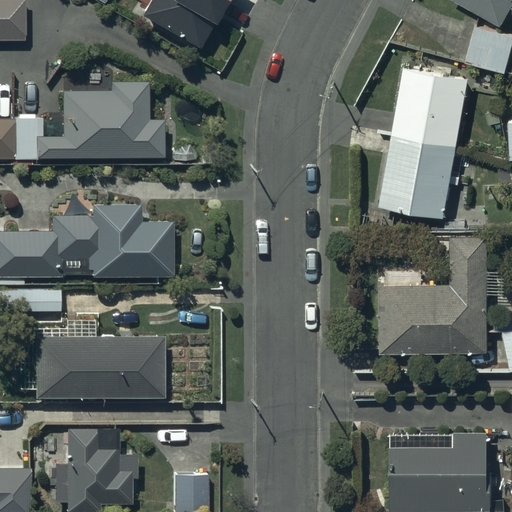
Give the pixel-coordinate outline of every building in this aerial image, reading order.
[(0,0),(0,40),(23,40),(23,0),(0,0)] [(225,0),(147,0),(139,16),(198,49),(225,0)] [(505,0),(467,0),(496,16),(505,0)] [(510,32),(473,23),(465,57),(502,66),(510,32)] [(461,74),(404,65),(393,131),(449,141),(461,74)] [(0,158),(5,159),(5,165),(32,164),(32,159),(161,158),(161,119),(147,119),(147,80),(105,81),(106,91),(59,92),(60,136),(41,136),(41,118),(0,118),(0,158)] [(449,141),(393,131),(381,197),(438,207),(449,141)] [(49,231),(0,231),(0,282),(22,283),(22,277),(59,277),(59,274),(90,274),(90,278),(171,278),(171,221),(139,221),(139,205),(90,205),(90,216),(49,216),(49,231)] [(482,232),(449,232),(449,282),(380,282),(380,344),(482,344),(482,232)] [(0,311),(59,310),(59,289),(0,289),(0,311)] [(511,326),(500,327),(508,365),(511,365),(511,326)] [(161,336),(33,336),(33,397),(161,398),(161,336)] [(117,428),(65,428),(65,463),(53,463),(53,502),(65,502),(65,509),(98,509),(98,504),(129,504),(129,479),(136,479),(136,453),(116,453),(117,428)] [(482,428),(451,429),(451,440),(389,440),(390,503),(487,503),(487,472),(482,472),(482,428)] [(0,511),(28,511),(29,468),(0,467),(0,511)] [(207,511),(208,475),(173,474),(172,511),(207,511)]
